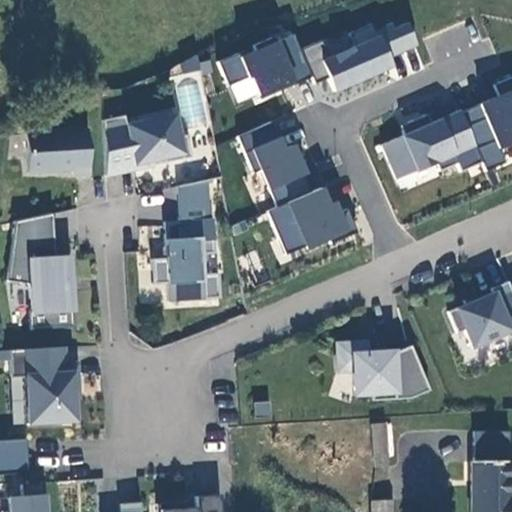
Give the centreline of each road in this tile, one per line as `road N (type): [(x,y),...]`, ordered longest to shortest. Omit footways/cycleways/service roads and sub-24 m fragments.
road 1 (residential): [(511,205),(193,354),(165,394)]
road 2 (residential): [(165,394),(114,351),(107,217)]
